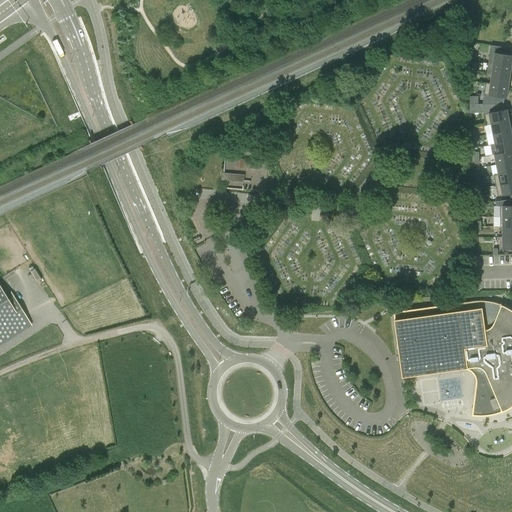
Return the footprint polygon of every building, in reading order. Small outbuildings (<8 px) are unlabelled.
[(493,63),(511,66),(511,64),(511,54),(495,52),(493,63)] [(511,66),(493,63),(492,74),(510,76),(511,66)] [(490,84),(509,87),(510,76),(492,74),(491,83),(490,84)] [(496,96),(507,98),(509,87),(490,84),(491,83),(486,83),(483,104),(495,104),(496,96)] [(469,96),(470,104),(479,104),(478,96),(469,96)] [(492,123),(509,120),(507,109),(496,111),(485,114),(487,124),(492,123)] [(492,123),(494,133),(511,130),(509,120),(492,123)] [(496,143),(511,140),(511,133),(511,130),(494,133),(496,143)] [(498,154),(511,151),(511,140),(496,143),(491,144),(493,155),(495,154),(498,154)] [(497,165),(511,161),(511,151),(498,154),(495,154),(497,165)] [(244,160),(236,159),(236,166),(259,169),(260,161),(244,160)] [(499,174),(511,171),(511,161),(497,165),(499,174)] [(511,171),(499,174),(494,175),(496,186),(511,182),(511,171)] [(511,182),(496,186),(498,196),(511,193),(511,182)] [(502,216),(511,216),(511,205),(511,200),(496,201),(497,205),(502,205),(502,216)] [(502,227),(511,226),(511,216),(502,216),(502,227)] [(511,226),(502,227),(502,237),(502,238),(511,237),(511,226)] [(511,237),(502,238),(502,237),(500,237),(500,248),(511,248),(511,237)] [(0,341),(29,323),(10,292),(4,295),(0,288),(0,341)] [(478,375),(478,378),(473,415),(483,415),(492,414),(502,412),(510,407),(511,406),(511,309),(503,305),(494,302),(484,301),(474,301),(394,312),(400,355),(403,377),(477,367),(478,375)]
